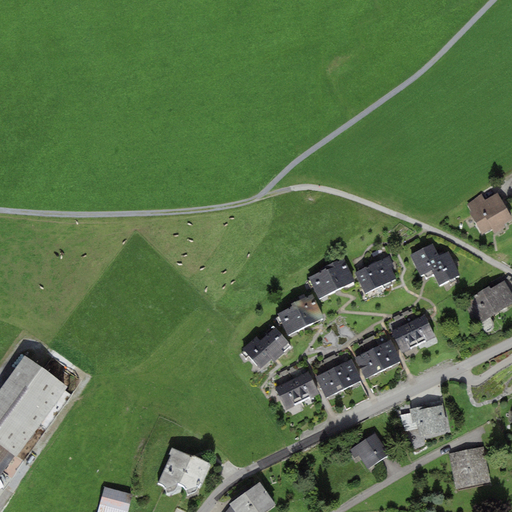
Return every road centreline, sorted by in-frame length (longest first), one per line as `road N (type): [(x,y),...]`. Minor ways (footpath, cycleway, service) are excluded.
road 1 (residential): [(200,511),(243,474),(511,344)]
road 2 (track): [(492,0),(414,76),(301,156),(258,197)]
road 3 (track): [(511,272),(323,189),(258,197)]
road 4 (track): [(258,197),(167,212),(0,210)]
road 5 (residential): [(336,511),(479,430)]
